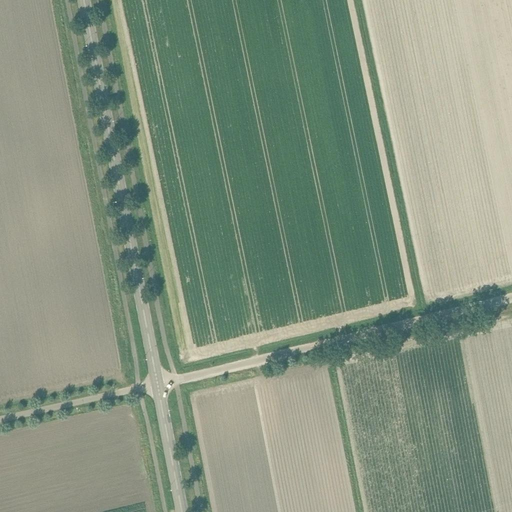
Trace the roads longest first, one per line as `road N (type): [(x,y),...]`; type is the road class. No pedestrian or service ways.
road 1 (tertiary): [(157,384),(83,0)]
road 2 (unclassified): [(157,384),(511,298)]
road 3 (unclassified): [(0,419),(157,384)]
road 4 (tertiary): [(181,511),(157,384)]
